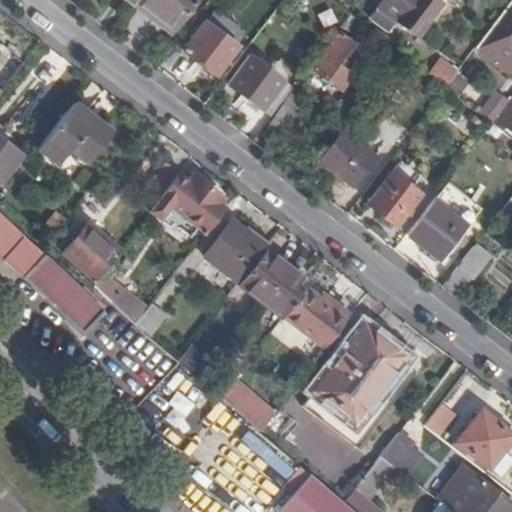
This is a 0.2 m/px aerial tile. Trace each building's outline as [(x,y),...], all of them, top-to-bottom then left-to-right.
[(169,28),(133,0),(129,5),(165,34),(169,28)] [(191,0),(133,0),(169,28),(170,28),(191,0)] [(433,0),(383,0),(377,7),(414,36),(439,4),(433,0)] [(511,0),(474,48),(509,74),(511,70),(511,0)] [(235,46),(204,21),(183,50),(213,74),(235,46)] [(351,41),(338,32),(310,68),(339,90),(352,75),(336,62),(351,41)] [(388,60),(395,50),(378,37),(371,47),(388,60)] [(0,88),(20,63),(13,57),(13,54),(0,43),(0,88)] [(269,117),(288,91),(291,87),(250,55),(227,84),(269,117)] [(427,74),(444,88),(456,72),(440,59),(427,74)] [(458,74),(447,86),(462,98),(472,86),(458,74)] [(269,117),(263,125),(276,136),(302,101),(288,91),(269,117)] [(511,94),(491,123),(501,130),(505,126),(511,131),(511,94)] [(334,106),(345,116),(352,106),(341,98),(334,106)] [(108,133),(71,104),(35,150),(55,166),(67,151),(83,164),(108,133)] [(319,160),(351,185),(373,157),(342,131),(319,160)] [(0,181),(21,156),(0,138),(0,181)] [(148,209),(177,173),(177,172),(165,164),(136,202),(147,211),(148,209)] [(418,194),(392,172),(367,204),(394,225),(418,194)] [(206,231),(223,208),(217,203),(221,198),(194,176),(188,182),(177,173),(148,209),(159,218),(169,204),(206,231)] [(511,194),(496,215),(506,224),(511,216),(511,194)] [(433,199),(406,234),(440,260),(466,225),(433,199)] [(47,239),(63,220),(55,212),(39,231),(47,239)] [(24,276),(25,278),(45,256),(40,251),(0,214),(0,256),(1,258),(24,276)] [(239,280),(263,249),(265,246),(231,220),(203,256),(237,283),(239,280)] [(88,222),(63,253),(94,280),(118,248),(88,222)] [(473,246),(441,287),(455,297),(470,277),(472,278),(488,258),(473,246)] [(305,286),(307,283),(263,249),(239,280),(284,314),(305,286)] [(45,256),(25,278),(81,332),(102,311),(45,256)] [(106,272),(93,286),(132,322),(145,308),(106,272)] [(326,348),(352,314),(337,302),(332,309),(319,298),(305,286),(284,314),(326,348)] [(159,291),(141,314),(154,324),(172,301),(159,291)] [(332,309),(337,302),(323,292),(319,298),(332,309)] [(416,368),(360,326),(302,404),(357,447),(416,368)] [(221,394),(256,432),(274,415),(240,378),(221,394)] [(446,432),(452,412),(437,408),(431,428),(446,432)] [(455,441),(486,465),(511,434),(480,410),(455,441)] [(379,456),(345,501),(357,511),(381,511),(367,500),(393,466),(379,456)] [(357,511),(345,501),(310,471),(278,507),(283,511),(357,511)] [(454,511),(508,511),(511,508),(511,503),(480,479),(454,511)]
